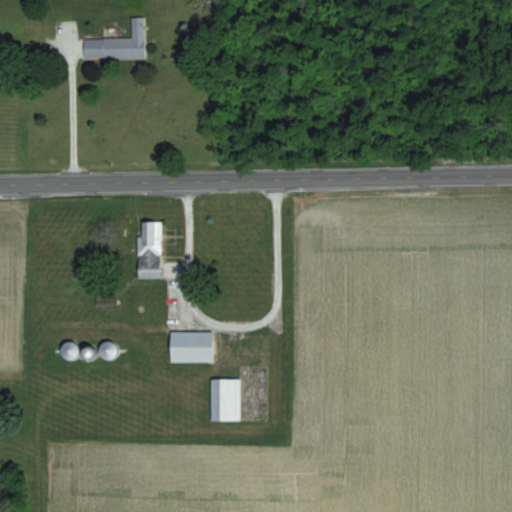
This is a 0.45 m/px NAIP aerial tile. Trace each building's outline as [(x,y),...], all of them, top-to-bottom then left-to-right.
[(146,58),(146,17),(133,17),(133,38),(85,38),(85,58),(146,58)] [(163,220),(141,220),(141,277),(163,278),(163,220)] [(118,304),(118,294),(98,294),(98,303),(118,304)] [(172,362),(215,362),(215,330),(172,330),(172,362)] [(70,360),(83,352),(74,339),(62,348),(70,360)] [(120,346),(110,340),(101,353),(111,359),(120,346)] [(212,420),(242,420),(242,378),(212,378),(212,420)]
